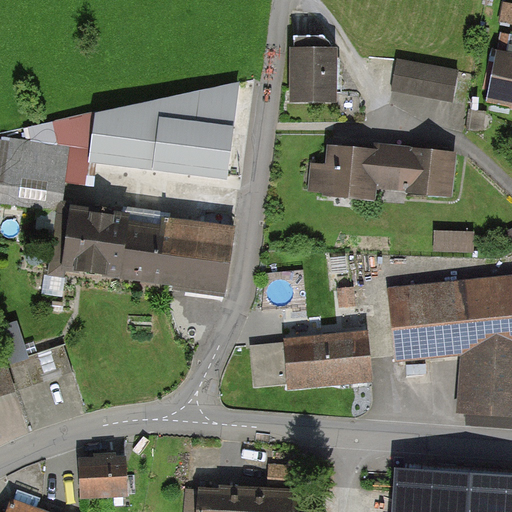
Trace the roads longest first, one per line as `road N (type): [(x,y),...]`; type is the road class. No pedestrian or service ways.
road 1 (unclassified): [(185,416),(220,346),(266,192),(283,0)]
road 2 (unclassified): [(185,416),(511,445)]
road 3 (unclassified): [(0,466),(84,431),(185,416)]
